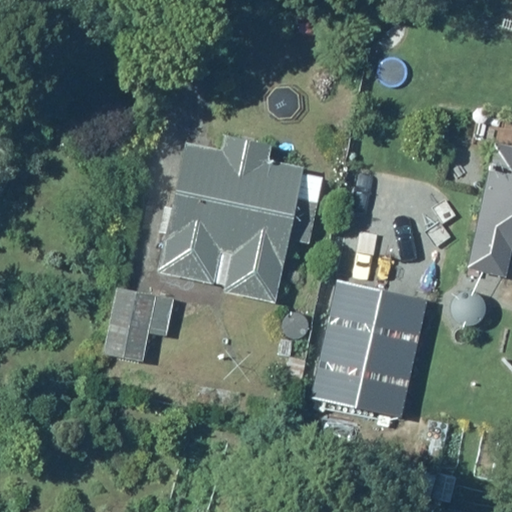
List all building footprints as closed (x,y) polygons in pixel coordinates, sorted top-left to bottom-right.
[(267,140),(219,130),(217,149),(179,141),(154,268),(221,282),(218,290),(270,299),(278,256),(283,257),(286,238),(306,240),(318,174),(294,170),(296,164),(263,159),(267,140)] [(511,145),(488,141),(462,266),(501,275),(506,248),(511,249),(511,145)] [(171,297),(111,285),(100,351),(140,358),(145,329),(164,333),(171,297)] [(485,308),(485,307),(485,306),(485,305),(485,304),(484,304),(484,303),(484,302),(484,301),(484,300),(483,300),(483,299),(483,298),(482,297),(481,296),(481,295),(480,295),(480,294),(479,294),(479,293),(478,293),(478,292),(477,292),(477,291),(476,291),(475,290),(474,290),(473,289),(472,289),(471,289),(470,288),(469,288),(468,288),(467,288),(466,288),(465,288),(464,288),(463,288),(462,288),(461,288),(460,289),(459,289),(458,289),(458,290),(457,290),(456,290),(455,291),(454,292),(453,293),(452,293),(452,294),(451,294),(451,295),(450,295),(450,296),(450,297),(449,297),(449,298),(448,299),(448,300),(448,301),(447,301),(447,302),(447,303),(447,304),(447,305),(446,306),(446,307),(446,308),(446,309),(447,309),(447,310),(447,311),(447,312),(447,313),(448,314),(448,315),(448,316),(449,316),(449,317),(450,318),(450,319),(451,319),(451,320),(452,320),(452,321),(453,321),(453,322),(454,322),(455,323),(456,323),(456,324),(457,324),(458,324),(458,325),(459,325),(460,325),(461,326),(462,326),(463,326),(464,326),(465,326),(466,326),(467,326),(468,326),(469,326),(470,326),(471,326),(471,325),(472,325),(473,325),(474,324),(475,324),(476,323),(477,323),(477,322),(478,322),(478,321),(479,321),(479,320),(480,320),(480,319),(481,319),(481,318),(482,317),(482,316),(483,315),(483,314),(484,314),(484,313),(484,312),(484,311),(484,310),(485,310),(485,309),(485,308)] [(307,324),(307,323),(306,322),(306,321),(306,320),(306,319),(305,318),(305,317),(305,316),(304,316),(304,315),(303,315),(303,314),(302,313),(301,312),(300,312),(300,311),(299,311),(298,310),(297,310),(296,309),(295,309),(294,309),(293,309),(292,309),(291,309),(290,309),(289,309),(288,309),(287,309),(287,310),(286,310),(285,310),(284,311),(283,311),(282,312),(281,313),(280,314),(279,315),(279,316),(278,317),(278,318),(277,318),(277,319),(277,320),(277,321),(276,322),(276,323),(276,324),(276,325),(276,326),(277,326),(277,327),(277,328),(277,329),(278,330),(278,331),(279,332),(279,333),(280,333),(280,334),(281,335),(282,335),(282,336),(283,336),(283,337),(284,337),(285,337),(285,338),(286,338),(287,338),(288,339),(289,339),(290,339),(291,339),(292,339),(293,339),(294,339),(295,339),(296,338),(297,338),(298,338),(298,337),(299,337),(300,337),(300,336),(301,336),(302,335),(302,334),(303,334),(303,333),(304,333),(304,332),(305,331),(305,330),(306,329),(306,328),(306,327),(306,326),(307,325),(307,324)] [(162,342),(162,341),(161,341),(161,340),(161,339),(161,338),(160,338),(160,337),(160,336),(159,336),(159,335),(158,335),(158,334),(157,334),(156,334),(156,333),(155,333),(154,333),(153,333),(152,333),(151,333),(150,333),(149,333),(149,334),(148,334),(147,335),(146,335),(146,336),(145,336),(145,337),(145,338),(144,338),(144,339),(144,340),(144,341),(144,342),(144,343),(144,344),(144,345),(144,346),(145,346),(145,347),(146,347),(146,348),(147,349),(148,349),(148,350),(149,350),(150,350),(151,351),(152,351),(153,351),(154,351),(155,350),(156,350),(157,350),(157,349),(158,349),(159,348),(160,347),(160,346),(161,346),(161,345),(161,344),(161,343),(162,342)] [(298,359),(271,351),(265,375),(294,383),(298,359)]
